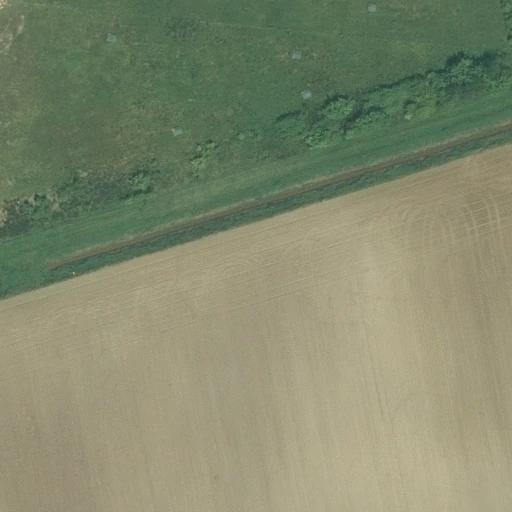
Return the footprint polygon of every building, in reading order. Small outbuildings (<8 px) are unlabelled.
[(91,42),(84,43),(85,52),(92,51),(91,42)] [(319,48),(312,49),(314,57),(321,56),(319,48)] [(131,63),(124,60),(121,67),(127,70),(131,63)] [(428,63),(421,64),(423,72),(430,71),(428,63)] [(298,102),(291,102),(292,111),(299,110),(298,102)] [(21,117),(14,118),(16,126),(23,125),(21,117)] [(161,124),(155,127),(158,135),(165,132),(161,124)] [(39,161),(32,162),(33,170),(40,169),(39,161)]
